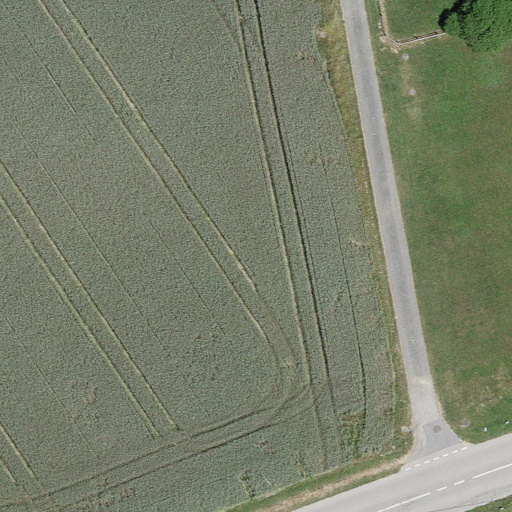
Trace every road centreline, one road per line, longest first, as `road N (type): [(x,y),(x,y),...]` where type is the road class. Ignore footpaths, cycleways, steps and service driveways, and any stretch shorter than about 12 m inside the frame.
road 1 (track): [(443,490),(348,0)]
road 2 (tertiary): [(384,511),(511,468)]
